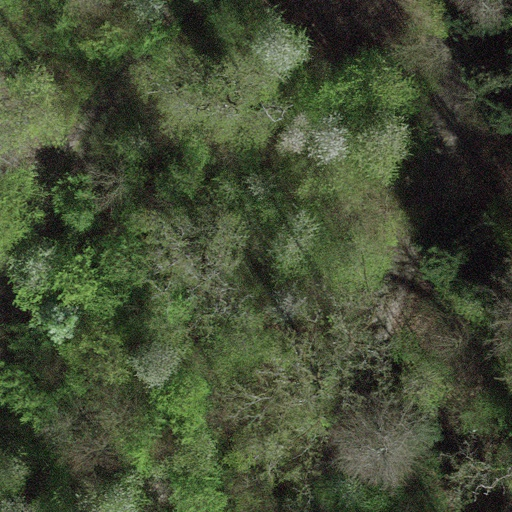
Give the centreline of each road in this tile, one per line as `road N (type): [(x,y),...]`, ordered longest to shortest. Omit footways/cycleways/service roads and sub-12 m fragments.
road 1 (track): [(283,511),(384,201),(414,0)]
road 2 (track): [(196,0),(7,236)]
